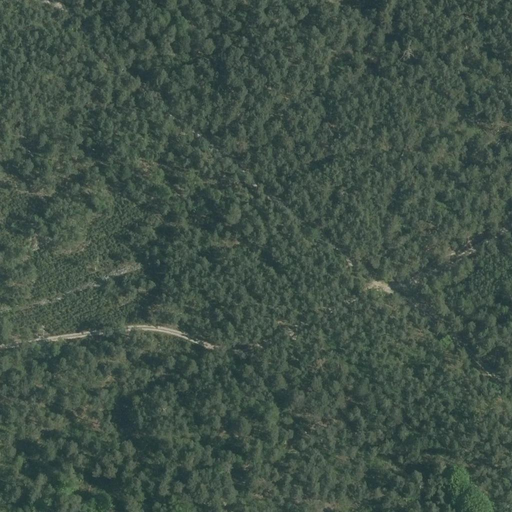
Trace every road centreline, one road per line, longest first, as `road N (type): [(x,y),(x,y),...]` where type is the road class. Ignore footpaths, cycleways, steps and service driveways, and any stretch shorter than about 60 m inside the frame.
road 1 (track): [(378,286),(44,0)]
road 2 (track): [(378,286),(247,352),(139,328),(0,348)]
road 3 (track): [(511,395),(400,293)]
road 4 (track): [(511,224),(400,293)]
